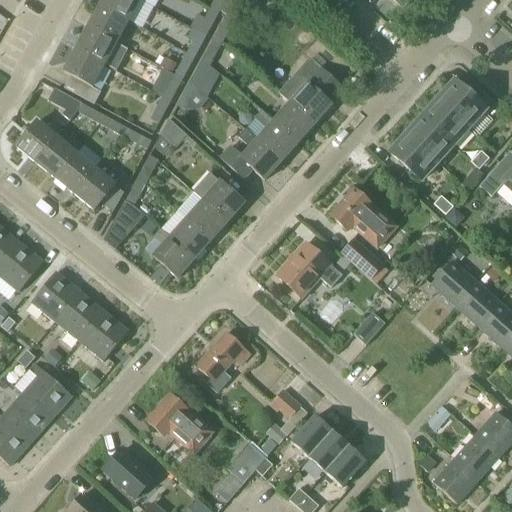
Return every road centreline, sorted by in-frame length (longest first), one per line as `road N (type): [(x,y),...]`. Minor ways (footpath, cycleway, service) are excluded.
road 1 (residential): [(415,511),(386,432),(219,283)]
road 2 (residential): [(219,283),(411,72)]
road 3 (residential): [(16,511),(179,328)]
road 4 (residential): [(179,328),(0,179)]
road 5 (residential): [(0,109),(65,0)]
